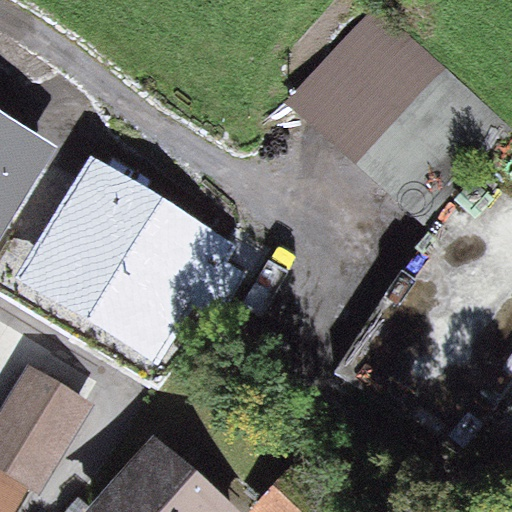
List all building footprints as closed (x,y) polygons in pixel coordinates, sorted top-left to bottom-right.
[(0,224),(27,177),(0,161),(0,224)] [(511,382),(511,195),(470,168),(334,375),(462,459),(511,382)] [(42,186),(27,177),(0,224),(0,303),(68,344),(70,339),(158,391),(211,322),(238,277),(141,219),(133,231),(46,179),(42,186)] [(0,465),(35,486),(98,380),(0,323),(0,465)] [(220,511),(150,450),(94,511),(220,511)] [(334,511),(297,479),(267,511),(334,511)]
